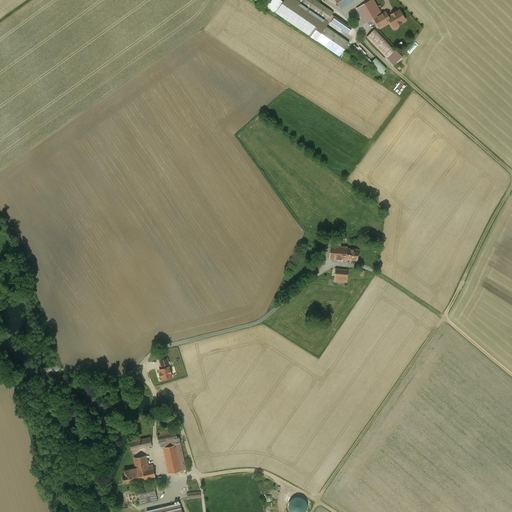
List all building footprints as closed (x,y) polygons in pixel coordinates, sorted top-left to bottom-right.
[(327,22),(295,0),(284,0),(276,13),(316,40),(325,26),(326,27),(329,22),(327,21),(327,22)] [(295,0),(327,22),(327,21),(333,13),(313,0),(295,0)] [(373,0),(370,0),(356,8),(365,24),(366,24),(365,22),(372,18),(374,18),(374,19),(382,14),(375,3),(373,0)] [(399,10),(396,12),(396,11),(391,14),(391,15),(388,17),(390,21),(391,22),(393,27),(396,25),(396,26),(401,23),(401,22),(405,20),(399,10)] [(382,14),(374,19),(377,23),(379,27),(390,21),(388,17),(385,12),(382,14)] [(351,28),(335,16),(331,22),(347,33),(351,28)] [(326,27),(325,26),(316,40),(339,56),(348,43),(326,27)] [(395,50),(375,28),(366,37),(386,58),(395,50)] [(382,73),(387,67),(376,57),(370,63),(382,73)] [(358,249),(347,248),(347,247),(333,246),(332,259),(342,259),(348,260),(357,261),(358,249)] [(318,256),(311,266),(315,270),(323,259),(318,256)] [(348,270),(335,269),(334,281),(347,283),(347,279),(348,270)] [(169,423),(169,420),(169,418),(167,416),(165,414),(163,414),(160,414),(158,416),(156,418),(156,421),(157,423),(158,425),(160,427),(163,427),(165,427),(168,425),(169,423)] [(173,426),(158,429),(159,435),(174,432),(173,426)] [(159,435),(157,436),(159,442),(177,438),(175,432),(159,435)] [(150,437),(129,442),(131,450),(152,445),(150,437)] [(180,444),(175,445),(181,470),(186,469),(180,444)] [(175,445),(163,447),(169,473),(181,470),(175,445)] [(146,456),(134,458),(136,468),(148,465),(146,456)] [(136,468),(134,468),(124,470),(125,475),(125,477),(124,477),(122,478),(123,480),(124,480),(126,480),(126,482),(155,476),(152,464),(148,465),(136,468)] [(154,486),(137,490),(139,501),(140,505),(144,504),(157,501),(154,486)]
